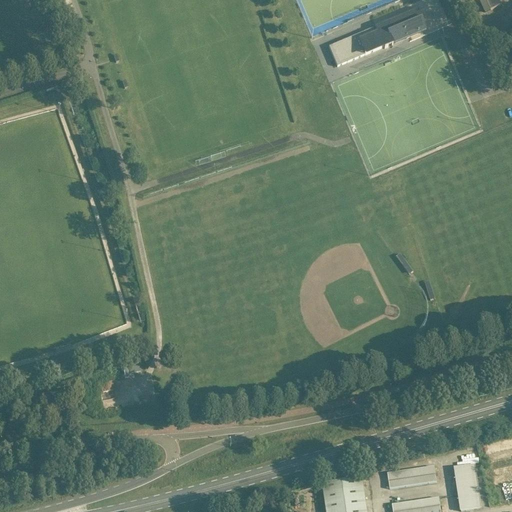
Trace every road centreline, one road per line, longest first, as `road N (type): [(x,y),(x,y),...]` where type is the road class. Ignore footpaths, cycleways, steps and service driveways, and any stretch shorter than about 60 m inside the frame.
road 1 (primary): [(114,511),(511,402)]
road 2 (secondary): [(511,364),(266,430)]
road 3 (primary): [(170,466),(43,511)]
